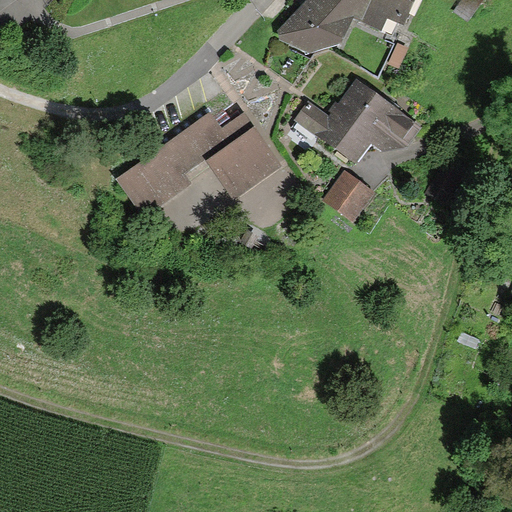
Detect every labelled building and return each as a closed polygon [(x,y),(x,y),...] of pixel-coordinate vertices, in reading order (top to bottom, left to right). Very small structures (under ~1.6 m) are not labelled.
[(309,0),(307,2),(277,33),(281,43),(307,54),(342,43),(354,19),(380,31),(387,17),(402,24),(413,0),(309,0)] [(405,51),(395,46),(385,65),(396,70),(405,51)] [(368,143),(379,151),(403,148),(416,129),(392,112),(352,85),(335,109),(327,120),(305,105),(293,123),(353,164),(368,143)] [(208,117),(117,179),(142,216),(189,184),(183,175),(205,160),(232,198),(277,167),(242,116),(219,133),(216,128),(208,117)] [(442,203),(463,169),(446,160),(426,194),(442,203)] [(371,195),(342,174),(320,204),(348,225),(371,195)]
